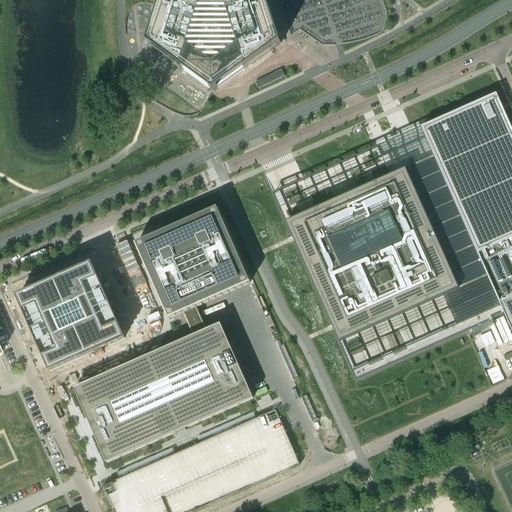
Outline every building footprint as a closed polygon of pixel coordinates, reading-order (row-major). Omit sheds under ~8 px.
[(161,0),(161,1),(159,8),(147,44),(179,67),(181,68),(210,90),(212,91),(214,93),(218,90),(246,69),(281,44),(277,33),(266,0),(161,0)] [(284,76),(281,69),(255,82),(258,89),(284,76)] [(467,331),(504,314),(489,281),(435,160),(422,131),(411,135),(408,137),(398,141),(393,143),(305,183),(300,185),(286,191),(275,196),(272,197),(285,227),(339,348),(354,381),(467,331)] [(250,283),(217,209),(198,217),(136,245),(150,276),(157,292),(169,319),(174,317),(182,313),(194,308),(229,292),(250,283)] [(100,259),(21,294),(46,351),(58,377),(137,342),(124,313),(100,259)] [(261,296),(255,299),(272,336),(278,333),(261,296)] [(188,325),(193,337),(205,332),(200,320),(194,308),(182,313),(188,325)] [(142,359),(74,389),(107,463),(179,431),(253,399),(233,353),(221,325),(205,332),(193,337),(153,355),(147,357),(142,359)] [(284,345),(278,348),(295,385),(301,382),(284,345)] [(247,375),(250,382),(264,376),(261,369),(247,375)] [(254,391),(256,397),(270,391),(268,385),(254,391)] [(305,389),(299,392),(312,422),(318,420),(305,389)] [(113,477),(128,511),(176,511),(302,456),(286,420),(284,415),(277,399),(189,438),(183,441),(178,443),(111,473),(113,477)]
